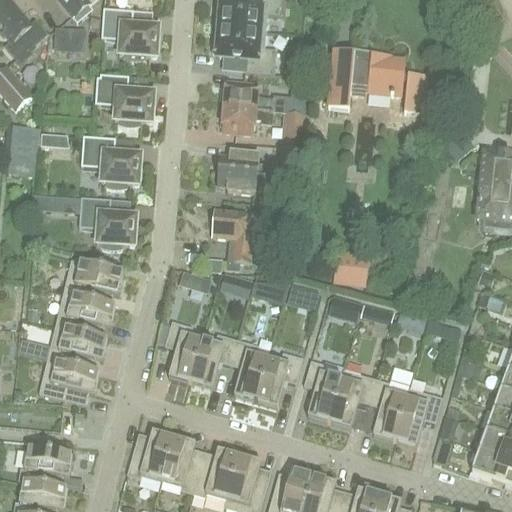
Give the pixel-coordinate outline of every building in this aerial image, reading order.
[(54,0),(74,22),(93,6),(89,1),(90,0),(54,0)] [(219,23),(218,32),(266,36),(267,18),(279,19),(280,0),(250,0),(250,6),(220,4),(220,7),(216,6),(215,23),(219,23)] [(28,55),(46,39),(35,26),(31,29),(11,6),(0,14),(0,35),(10,47),(6,51),(20,68),(31,58),(28,55)] [(124,59),(124,62),(127,64),(132,65),(136,65),(140,64),(144,63),(144,60),(157,61),(159,31),(132,30),(133,15),(103,13),(101,43),(120,44),(119,59),(124,59)] [(265,53),(266,36),(218,32),(217,40),(213,40),(212,57),(216,57),(216,60),(245,62),(244,77),(274,80),(276,54),(265,53)] [(73,94),(96,96),(95,109),(97,82),(99,82),(102,46),(77,44),(73,94)] [(334,56),(328,112),(348,114),(351,89),(367,90),(366,96),(401,100),(402,87),(406,87),(403,117),(405,117),(406,113),(422,115),(422,119),(423,119),(427,81),(407,78),(407,79),(403,78),(405,67),(390,65),(390,60),(365,58),(363,61),(354,60),(354,58),(334,56)] [(6,70),(0,75),(0,98),(15,116),(32,100),(6,70)] [(100,82),(99,82),(97,82),(95,109),(115,110),(114,124),(119,125),(119,128),(123,129),(127,130),(131,131),(135,130),(139,129),(139,126),(152,127),(154,97),(128,95),(129,81),(100,79),(100,82)] [(289,81),(288,91),(306,92),(307,83),(289,81)] [(256,114),(256,110),(258,90),(226,87),(224,111),(256,114)] [(256,110),(256,114),(273,116),(283,117),(308,119),(309,103),(293,101),(274,100),(273,103),(263,102),(263,110),(256,110)] [(272,129),(273,116),(256,114),(224,111),(222,136),(253,139),(255,120),(262,120),(261,128),(272,129)] [(306,153),(308,119),(283,117),(280,151),(306,153)] [(39,132),(8,129),(3,177),(35,180),(39,132)] [(106,187),(106,190),(110,192),(114,193),(118,193),(122,192),(126,191),(126,188),(139,189),(141,159),(114,157),(116,143),(86,141),(83,171),(102,172),(101,187),(106,187)] [(220,162),(218,176),(303,183),(306,153),(280,151),(279,171),(259,169),(259,160),(230,158),(230,162),(220,162)] [(511,227),(511,160),(483,157),(476,224),(511,227)] [(298,201),(300,183),(303,183),(218,176),(217,190),(227,191),(226,196),(256,199),(257,190),(277,192),(277,200),(298,201)] [(102,248),(101,251),(105,253),(109,254),(113,254),(118,253),(122,252),(122,249),(134,250),(137,220),(110,219),(111,204),(81,202),(79,232),(98,233),(97,248),(102,248)] [(250,268),(253,230),(265,231),(266,219),(215,214),(212,242),(230,243),(227,274),(239,275),(239,267),(250,268)] [(333,288),(365,292),(369,257),(336,254),(333,288)] [(124,280),(123,280),(123,278),(104,273),(72,265),(63,298),(115,311),(110,309),(113,298),(119,300),(124,280)] [(431,272),(412,267),(403,299),(423,304),(431,272)] [(289,288),(254,287),(250,300),(282,309),(289,288)] [(315,306),(318,295),(292,288),(287,306),(298,309),(300,302),(315,306)] [(115,313),(115,311),(63,298),(55,331),(107,344),(107,343),(102,342),(105,331),(111,333),(116,313),(115,313)] [(190,388),(203,344),(190,340),(193,332),(172,326),(165,351),(176,355),(169,382),(190,388)] [(107,346),(107,344),(55,331),(47,364),(99,377),(94,375),(97,364),(103,366),(108,346),(107,346)] [(231,370),(238,345),(217,339),(215,347),(203,344),(190,388),(212,394),(219,367),(231,370)] [(256,406),(268,362),(256,359),(258,351),(238,345),(231,370),(242,373),(234,400),(256,406)] [(296,389),(303,363),(283,358),(280,366),(268,362),(256,406),(277,412),(285,385),(296,389)] [(95,399),(100,379),(99,379),(99,377),(47,364),(39,398),(86,409),(89,397),(95,399)] [(329,427),(344,375),(343,375),(343,371),(323,366),(322,369),(311,366),(304,391),(315,394),(307,421),(329,427)] [(511,375),(508,374),(500,394),(511,398),(511,375)] [(369,409),(376,384),(344,375),(329,427),(350,433),(358,406),(369,409)] [(394,445),(409,393),(408,393),(409,390),(390,384),(389,388),(376,384),(369,409),(380,412),(373,439),(394,445)] [(435,428),(442,403),(409,393),(394,445),(416,451),(423,424),(435,428)] [(511,398),(500,394),(493,414),(511,421),(511,398)] [(511,421),(493,414),(486,435),(511,443),(511,421)] [(84,417),(75,417),(74,430),(83,431),(84,417)] [(162,485),(174,441),(153,435),(151,442),(139,438),(127,480),(140,483),(141,480),(162,485)] [(511,443),(486,435),(479,455),(511,466),(511,443)] [(193,498),(205,457),(194,454),(196,447),(174,441),(162,485),(182,491),(181,495),(193,498)] [(72,459),(53,456),(28,452),(25,473),(21,473),(19,486),(67,493),(61,492),(63,481),(70,482),(73,462),(72,462),(72,459)] [(224,511),(239,460),(218,454),(216,460),(205,457),(193,498),(206,502),(207,498),(226,504),(223,511),(224,511)] [(511,466),(479,455),(471,476),(511,490),(511,466)] [(261,466),(239,460),(224,511),(260,511),(271,476),(259,472),(261,466)] [(305,511),(314,481),(293,475),(291,481),(279,478),(269,511),(305,511)] [(340,511),(345,496),(334,493),(336,487),(314,481),(305,511),(340,511)] [(67,495),(67,493),(19,486),(22,487),(19,507),(15,506),(14,511),(65,511),(68,495),(67,495)] [(375,511),(379,499),(358,493),(356,500),(345,496),(340,511),(375,511)] [(400,511),(399,511),(401,505),(379,499),(375,511),(400,511)]
